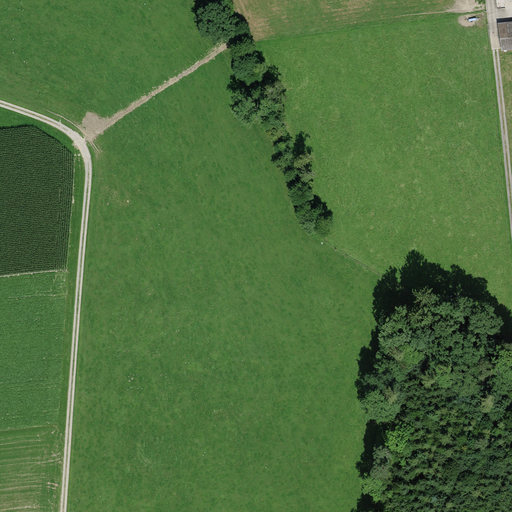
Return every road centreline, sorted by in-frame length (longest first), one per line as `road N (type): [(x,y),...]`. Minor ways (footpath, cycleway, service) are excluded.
road 1 (track): [(65,511),(91,158),(60,122),(0,105)]
road 2 (track): [(493,0),(511,196)]
